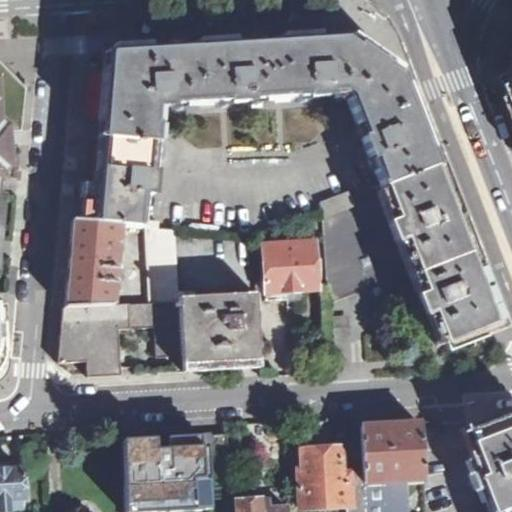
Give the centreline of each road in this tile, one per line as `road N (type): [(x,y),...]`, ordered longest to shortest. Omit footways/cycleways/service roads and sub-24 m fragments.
road 1 (residential): [(511,379),(35,408)]
road 2 (residential): [(35,408),(63,0)]
road 3 (secondary): [(511,205),(456,54)]
